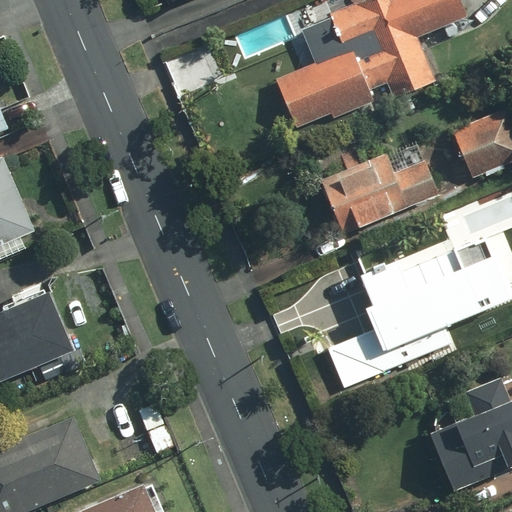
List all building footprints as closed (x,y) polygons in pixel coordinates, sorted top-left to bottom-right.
[(366,89),(386,80),(393,97),(434,80),(399,0),(369,0),(360,4),(359,2),(331,14),(345,47),(369,38),(373,48),(353,56),(366,89)] [(350,51),(276,80),(295,127),(332,112),(333,116),(370,102),(350,51)] [(511,120),(507,109),(453,131),(472,178),(511,161),(511,120)] [(386,155),(323,180),(345,232),(439,194),(425,160),(394,173),(386,155)] [(0,242),(32,228),(1,158),(0,158),(0,242)] [(451,343),(444,325),(511,296),(511,292),(508,284),(511,282),(511,252),(504,232),(485,240),(491,257),(365,308),(374,330),(329,349),(344,386),(451,343)] [(49,290),(0,310),(0,381),(74,351),(49,290)] [(511,400),(510,401),(500,377),(464,392),(474,415),(430,432),(454,490),(511,466),(511,400)] [(0,511),(23,511),(99,480),(73,417),(0,446),(0,511)] [(154,511),(142,482),(72,511),(154,511)]
